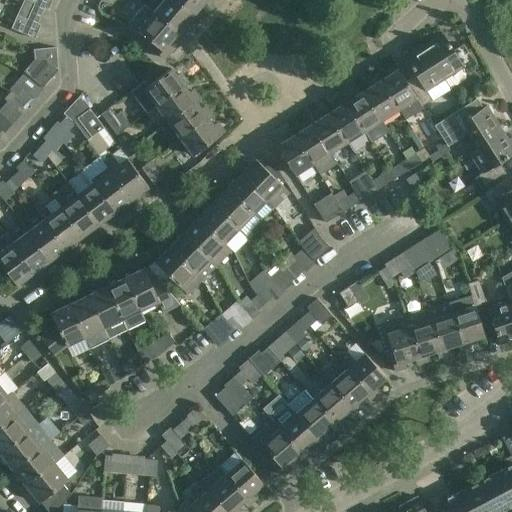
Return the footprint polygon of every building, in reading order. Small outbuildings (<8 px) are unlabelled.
[(30,0),(33,1),(30,10),(41,15),(44,6),(48,8),(51,0),(30,0)] [(191,16),(172,0),(163,0),(153,13),(176,33),(174,36),(179,40),(186,31),(182,27),(189,18),(191,16)] [(205,0),(172,0),(191,16),(189,18),(194,22),(202,14),(197,10),(205,1),(205,0)] [(176,33),(153,13),(144,5),(129,23),(160,50),(158,52),(164,57),(171,48),(167,44),(174,36),(176,33)] [(41,15),(30,10),(26,19),(17,15),(11,28),(35,38),(41,26),(37,24),(41,15)] [(443,35),(424,47),(450,89),(466,80),(466,73),(465,72),(475,66),(462,46),(453,52),(443,35)] [(432,99),(450,89),(424,47),(406,58),(417,75),(406,81),(422,106),(432,99)] [(36,59),(25,71),(26,73),(31,77),(40,85),(42,87),(58,70),(56,68),(47,60),(36,59)] [(423,108),(422,106),(406,81),(395,64),(387,69),(386,74),(388,76),(381,80),(399,109),(405,119),(423,108)] [(156,105),(183,85),(187,82),(182,76),(178,75),(176,76),(170,68),(148,85),(144,81),(133,90),(149,111),(157,106),(156,105)] [(363,91),(382,120),(399,109),(381,80),(378,75),(370,80),(369,84),(371,87),(363,91)] [(17,83),(10,90),(16,95),(25,103),(31,96),(22,88),(17,83)] [(157,106),(168,121),(195,102),(199,98),(194,92),(189,91),(188,92),(183,85),(156,105),(157,106)] [(381,120),(382,120),(363,91),(360,86),(352,91),(351,95),(353,98),(346,102),(371,142),(389,131),(381,120)] [(18,111),(25,103),(16,95),(9,102),(0,112),(13,124),(22,114),(18,111)] [(71,105),(63,113),(73,121),(78,119),(91,137),(102,151),(114,143),(103,128),(104,127),(89,108),(80,95),(71,105)] [(371,142),(346,102),(343,97),(335,102),(334,107),(336,109),(328,113),(347,142),(348,141),(355,152),(371,142)] [(195,102),(168,121),(180,138),(207,118),(211,115),(207,109),(202,108),(201,109),(195,102)] [(115,114),(110,106),(101,113),(116,135),(130,125),(120,111),(115,114)] [(446,119),(434,126),(443,140),(446,145),(469,131),(479,149),(502,134),(486,107),(473,116),(466,106),(446,119)] [(329,153),(331,152),(347,142),(328,113),(325,108),(318,113),(317,117),(319,119),(311,124),(329,153)] [(74,123),(66,115),(59,123),(68,130),(74,123)] [(213,125),(207,118),(180,138),(193,154),(223,131),(218,125),(214,124),(213,125)] [(301,130),(294,135),(312,163),(313,163),(320,174),(338,163),(331,152),(329,153),(311,124),(308,119),(301,123),(300,128),(301,130)] [(312,163),(294,135),(291,130),(284,134),(283,139),(284,141),(277,145),(295,174),(312,163)] [(511,150),(502,134),(479,149),(470,154),(482,173),(477,175),(483,185),(504,172),(498,164),(511,154),(511,150)] [(121,151),(131,144),(125,136),(116,143),(120,148),(121,151)] [(36,149),(45,156),(56,167),(65,157),(45,139),(36,149)] [(446,145),(443,140),(435,145),(441,156),(449,150),(446,145)] [(136,152),(131,144),(121,151),(127,159),(133,155),(136,152)] [(111,154),(103,161),(109,169),(131,199),(147,187),(148,187),(127,159),(121,151),(120,148),(111,154)] [(40,162),(45,156),(36,149),(31,155),(40,162)] [(421,161),(415,152),(406,158),(411,167),(421,161)] [(406,158),(389,169),(394,178),(411,167),(406,158)] [(241,173),(276,208),(290,193),(256,159),(241,173)] [(164,177),(157,168),(148,176),(147,176),(153,184),(164,177)] [(109,169),(93,181),(115,211),(131,199),(109,169)] [(18,170),(10,177),(18,185),(25,178),(18,170)] [(261,222),(276,208),(241,173),(227,188),(261,222)] [(387,183),(381,174),(371,180),(377,189),(387,183)] [(18,185),(10,177),(3,183),(11,192),(18,185)] [(115,211),(93,181),(76,193),(98,223),(115,211)] [(494,202),(505,220),(511,216),(511,191),(510,192),(504,182),(484,194),(490,205),(494,202)] [(369,194),(363,185),(354,191),(360,200),(369,194)] [(261,222),(227,188),(212,203),(238,229),(246,238),(261,222)] [(333,195),(342,211),(343,211),(352,205),(342,189),(333,195)] [(342,211),(333,195),(331,192),(313,204),(319,213),(325,222),(335,216),(342,211)] [(76,193),(60,205),(82,235),(98,223),(76,193)] [(238,229),(212,203),(198,218),(224,243),(238,229)] [(45,206),(39,211),(44,217),(65,247),(82,235),(60,205),(50,212),(45,206)] [(65,247),(43,217),(27,229),(49,259),(65,247)] [(198,218),(183,233),(217,265),(232,250),(224,243),(198,218)] [(322,237),(316,228),(298,242),(313,260),(321,253),(329,247),(322,237)] [(49,259),(27,229),(11,241),(33,271),(49,259)] [(439,229),(420,241),(428,253),(437,247),(442,256),(452,249),(439,229)] [(169,248),(202,280),(217,265),(183,233),(169,248)] [(0,262),(16,284),(33,271),(11,241),(10,242),(5,234),(0,237),(0,262)] [(420,241),(413,246),(420,257),(420,258),(428,253),(420,241)] [(202,280),(169,248),(154,262),(188,295),(202,280)] [(403,251),(384,264),(385,266),(392,277),(401,271),(405,278),(416,271),(403,251)] [(296,259),(289,265),(297,275),(304,268),(296,259)] [(297,275),(289,265),(281,272),(289,281),(297,275)] [(384,282),(392,277),(385,266),(377,271),(384,282)] [(147,278),(142,268),(124,277),(139,311),(158,302),(163,313),(181,305),(156,273),(147,278)] [(144,321),(139,311),(124,277),(105,286),(121,320),(122,319),(127,329),(144,321)] [(358,280),(348,286),(356,300),(357,299),(359,303),(368,297),(358,280)] [(467,283),(474,307),(486,303),(479,280),(467,283)] [(105,286),(86,295),(102,328),(104,328),(109,338),(127,330),(127,329),(122,319),(121,320),(105,286)] [(347,306),(356,300),(348,286),(338,292),(347,306)] [(256,293),(264,303),(272,297),(264,287),(256,293)] [(264,303),(256,293),(249,299),(257,309),(264,303)] [(68,304),(83,337),(102,328),(86,295),(68,304)] [(470,295),(449,301),(452,312),(451,313),(462,343),(456,345),(458,351),(469,347),(468,342),(483,336),(484,336),(474,307),(470,295)] [(309,310),(301,317),(309,326),(317,320),(321,324),(331,316),(316,299),(306,307),(309,310)] [(448,301),(426,309),(440,351),(435,352),(437,358),(448,354),(446,349),(456,345),(462,343),(451,313),(452,312),(448,301)] [(511,341),(511,311),(511,310),(509,301),(487,307),(500,345),(511,341)] [(83,337),(68,304),(49,313),(54,324),(38,336),(53,355),(65,346),(83,337)] [(224,322),(231,332),(240,325),(226,309),(219,315),(225,321),(224,322)] [(426,309),(403,316),(418,359),(413,360),(415,365),(426,361),(425,356),(435,352),(440,351),(426,309)] [(8,316),(0,321),(0,335),(6,343),(21,330),(16,324),(9,315),(8,316)] [(382,322),(379,328),(381,334),(385,333),(385,334),(395,364),(392,365),(394,372),(405,368),(403,363),(413,360),(418,359),(403,316),(382,322)] [(309,326),(301,317),(295,322),(302,331),(309,326)] [(231,332),(224,322),(217,328),(225,337),(231,332)] [(166,331),(159,338),(167,347),(174,341),(166,331)] [(167,347),(159,338),(151,344),(159,354),(167,347)] [(25,354),(34,346),(28,339),(19,346),(25,354)] [(275,340),(266,347),(275,356),(283,349),(275,340)] [(40,354),(34,346),(25,354),(31,362),(40,354)] [(152,357),(146,346),(137,353),(144,363),(152,357)] [(258,350),(247,359),(261,375),(262,376),(278,360),(275,356),(266,347),(260,352),(258,350)] [(368,394),(365,396),(368,401),(377,393),(373,389),(385,378),(364,354),(355,361),(350,356),(342,363),(347,368),(346,369),(368,394)] [(135,369),(128,358),(120,364),(127,374),(135,369)] [(240,369),(231,376),(240,386),(248,379),(252,383),(261,375),(247,359),(238,367),(240,369)] [(368,394),(346,369),(329,384),(350,409),(347,411),(351,416),(360,408),(356,404),(365,396),(368,394)] [(50,386),(60,378),(54,370),(44,378),(50,386)] [(231,393),(240,386),(231,376),(224,381),(227,384),(225,386),(215,395),(232,415),(242,406),(231,393)] [(60,378),(50,386),(56,393),(66,386),(60,378)] [(98,394),(91,384),(83,391),(91,400),(98,394)] [(329,384),(312,399),(333,424),(330,426),(334,431),(343,423),(339,419),(347,411),(350,409),(329,384)] [(322,434),(330,426),(333,424),(312,399),(304,390),(287,404),(289,407),(288,407),(316,439),(313,442),(317,446),(325,438),(322,434)] [(0,426),(24,407),(12,392),(8,395),(7,394),(0,400),(0,426)] [(74,394),(64,402),(70,409),(76,417),(86,409),(83,406),(80,402),(74,394)] [(37,423),(24,407),(0,426),(0,453),(37,423)] [(299,454),(295,457),(299,461),(308,454),(304,449),(313,442),(316,439),(288,407),(271,422),(299,454)] [(86,409),(76,417),(83,425),(93,417),(86,409)] [(178,423),(186,433),(195,425),(187,416),(178,423)] [(254,437),(251,440),(259,449),(262,446),(281,468),(280,469),(278,471),(282,476),(284,474),(290,468),(287,465),(295,457),(299,454),(271,422),(254,437)] [(0,453),(13,469),(50,439),(37,423),(0,453)] [(186,433),(178,423),(172,429),(180,438),(186,433)] [(186,445),(180,438),(172,429),(171,427),(161,435),(166,439),(177,452),(186,445)] [(87,444),(91,449),(104,439),(100,433),(87,444)] [(50,439),(13,469),(26,485),(54,462),(64,455),(50,439)] [(109,445),(104,439),(91,449),(95,455),(109,445)] [(177,452),(166,439),(160,445),(170,457),(177,452)] [(245,500),(242,502),(246,507),(255,499),(251,495),(262,485),(234,452),(217,468),(245,500)] [(111,454),(104,453),(102,471),(109,471),(111,454)] [(507,466),(497,471),(511,500),(511,454),(503,459),(507,466)] [(148,475),(150,458),(143,457),(141,475),(148,475)] [(150,458),(148,475),(155,476),(157,459),(150,458)] [(54,462),(26,485),(39,501),(40,500),(49,511),(55,511),(70,493),(62,482),(67,478),(54,462)] [(217,468),(201,481),(208,489),(206,490),(225,511),(235,511),(233,509),(242,502),(245,500),(217,468)] [(498,511),(511,504),(511,500),(497,471),(479,481),(495,511),(498,511)] [(495,511),(479,481),(461,490),(472,511),(495,511)] [(178,507),(179,510),(179,511),(225,511),(206,490),(191,504),(186,499),(178,507)] [(439,493),(428,498),(435,511),(472,511),(461,490),(451,495),(443,500),(439,493)] [(425,511),(417,495),(397,506),(400,511),(425,511)] [(99,511),(100,511),(101,511),(102,499),(83,497),(78,501),(77,510),(76,511),(99,511)] [(179,511),(179,510),(169,510),(168,511),(159,511),(160,505),(146,503),(144,511),(179,511)]
